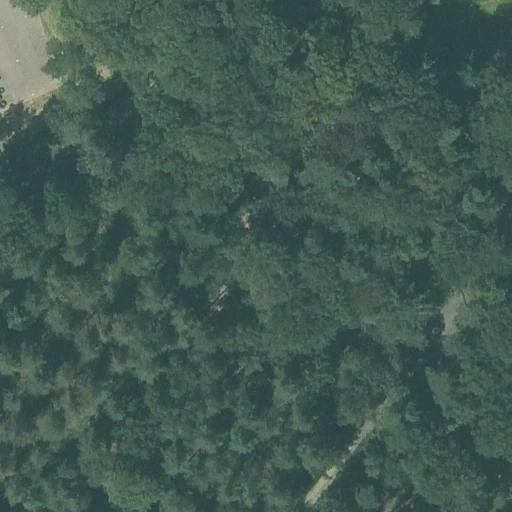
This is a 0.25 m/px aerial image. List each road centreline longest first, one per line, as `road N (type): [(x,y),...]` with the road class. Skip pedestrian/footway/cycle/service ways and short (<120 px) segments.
road 1 (unclassified): [(206,65),(298,279),(323,310),(363,326),(412,321),(477,304),(511,273)]
road 2 (unclassified): [(0,205),(206,65)]
